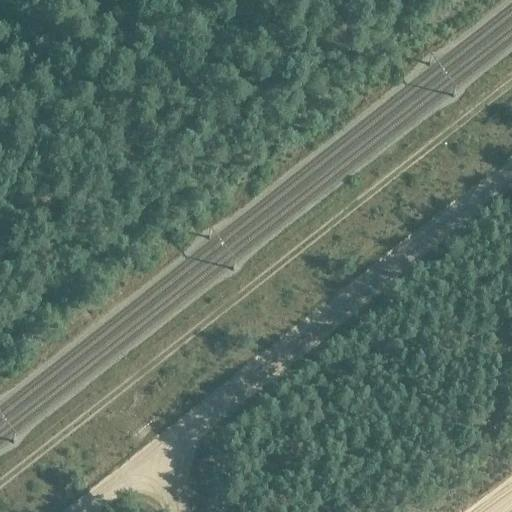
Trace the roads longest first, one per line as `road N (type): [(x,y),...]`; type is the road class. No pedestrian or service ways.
road 1 (track): [(0,484),(511,81)]
road 2 (track): [(81,511),(511,171)]
